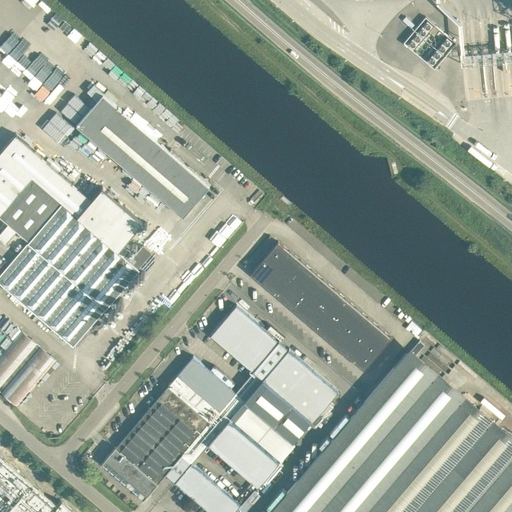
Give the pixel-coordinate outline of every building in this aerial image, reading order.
[(0,62),(37,98),(45,99),(57,87),(59,67),(53,73),(48,73),(40,66),(36,70),(29,63),(36,56),(32,52),(33,42),(25,50),(18,44),(12,43),(5,37),(15,28),(7,20),(3,24),(4,17),(0,12),(0,62)] [(402,42),(434,68),(456,41),(424,15),(402,42)] [(406,16),(403,19),(411,27),(414,24),(406,16)] [(77,124),(176,209),(183,216),(203,193),(212,184),(213,185),(213,184),(171,148),(171,149),(169,150),(103,93),(97,101),(77,124)] [(16,133),(0,152),(0,215),(30,241),(0,275),(0,280),(73,344),(121,288),(128,293),(132,288),(126,282),(152,252),(143,244),(129,260),(123,254),(130,246),(125,241),(143,221),(103,186),(92,198),(16,133)] [(276,266),(290,250),(278,240),(265,256),(276,266)] [(188,257),(200,268),(207,260),(195,249),(188,257)] [(287,276),(301,260),(290,250),(276,266),(283,272),(287,276)] [(262,282),(276,266),(265,256),(251,272),(262,282)] [(299,285),(312,269),(301,260),(287,276),(291,279),(298,285),(299,285)] [(283,272),(276,266),(262,282),(270,288),(283,272)] [(310,295),(323,279),(312,269),(299,285),(306,292),(310,295)] [(291,279),(287,276),(283,272),(270,288),(277,295),(291,279)] [(285,301),(298,285),(291,279),(277,295),(285,301)] [(321,304),(335,288),(323,279),(310,295),(314,298),(321,304)] [(306,292),(299,285),(298,285),(285,301),(292,307),(306,292)] [(332,314),(346,298),(335,288),(321,304),(329,311),(332,314)] [(314,298),(310,295),(306,292),(292,307),(300,314),(314,298)] [(321,304),(314,298),(300,314),(308,320),(321,304)] [(343,323),(357,307),(346,298),(332,314),(336,317),(343,323)] [(313,420),(339,390),(237,304),(212,334),(272,385),(313,420)] [(315,327),(329,311),(321,304),(308,320),(315,327)] [(355,333),(368,317),(357,307),(343,323),(344,324),(352,330),(355,333)] [(336,317),(332,314),(329,311),(315,327),(323,333),(336,317)] [(344,324),(343,323),(336,317),(323,333),(330,340),(344,324)] [(366,342),(379,327),(368,317),(355,333),(359,337),(366,342)] [(338,346),(352,330),(344,324),(330,340),(338,346)] [(366,342),(367,343),(378,353),(391,337),(379,327),(366,342)] [(0,353),(0,390),(18,405),(57,359),(21,329),(0,353)] [(359,337),(355,333),(352,330),(338,346),(346,353),(359,337)] [(367,343),(366,342),(359,337),(346,353),(353,359),(367,343)] [(367,343),(353,359),(364,369),(378,353),(367,343)] [(511,511),(511,443),(405,352),(269,511),(511,511)] [(230,418),(245,399),(194,355),(178,374),(168,385),(105,459),(147,495),(166,473),(211,511),(233,511),(241,504),(192,462),(209,443),(259,484),(279,460),(230,418)] [(0,511),(22,511),(25,508),(29,511),(75,511),(61,500),(57,504),(0,455),(0,511)]
